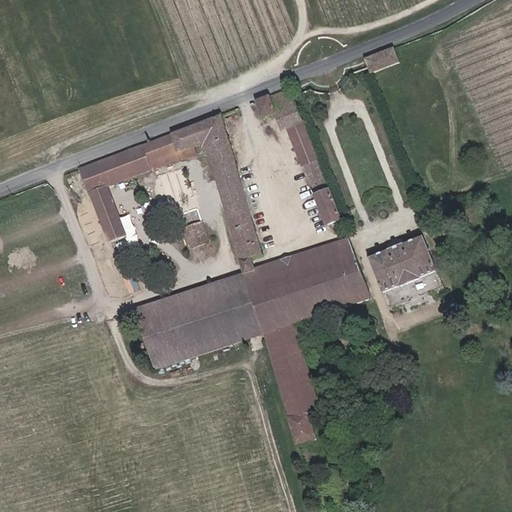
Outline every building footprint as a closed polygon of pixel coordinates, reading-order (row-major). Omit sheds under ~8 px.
[(369,76),(373,84),(378,82),(400,73),(394,58),(366,69),(369,76)] [(287,138),(303,131),(294,107),(291,99),(288,101),(269,109),(276,126),(281,140),(287,138)] [(276,126),(269,109),(246,117),(253,135),(276,126)] [(81,179),(90,203),(108,197),(153,180),(151,174),(172,166),(174,173),(183,169),(181,163),(194,158),(200,156),(204,167),(208,166),(240,273),(251,270),(261,266),(221,127),(144,155),(143,156),(81,179)] [(313,193),(325,189),(324,189),(304,135),(303,131),(287,138),(313,206),(316,205),(313,193)] [(196,165),(194,158),(181,163),(183,169),(196,165)] [(153,180),(174,173),(172,166),(151,174),(153,180)] [(316,205),(313,206),(325,237),(341,232),(325,189),(313,193),(316,205)] [(109,251),(111,256),(126,250),(108,197),(90,203),(109,251)] [(200,233),(185,239),(193,261),(208,255),(200,233)] [(368,272),(374,287),(383,307),(438,286),(423,250),(407,256),(387,264),(368,272)] [(340,271),(354,267),(348,252),(334,256),(340,271)] [(243,284),(262,346),(290,337),(323,326),(370,311),(363,291),(354,267),(340,271),(334,256),(254,280),(243,284)] [(251,270),(240,273),(243,284),(254,280),(251,270)] [(238,353),(245,351),(262,346),(243,284),(224,290),(220,291),(238,353)] [(238,353),(220,291),(134,317),(152,378),(238,353)] [(302,382),(290,337),(262,346),(295,455),(313,450),(305,424),(308,424),(306,418),(305,418),(303,418),(300,419),(299,414),(305,412),(297,384),(302,382)] [(306,418),(308,424),(314,422),(302,382),(297,384),(305,412),(299,414),(300,419),(303,418),(305,418),(306,418)]
